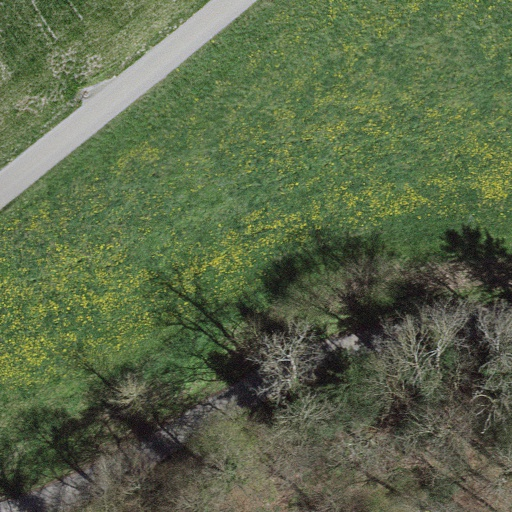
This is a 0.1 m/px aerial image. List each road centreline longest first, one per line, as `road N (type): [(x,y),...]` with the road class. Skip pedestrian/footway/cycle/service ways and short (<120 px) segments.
road 1 (unclassified): [(511,320),(394,333),(309,357),(19,511)]
road 2 (unclassified): [(0,191),(233,0)]
